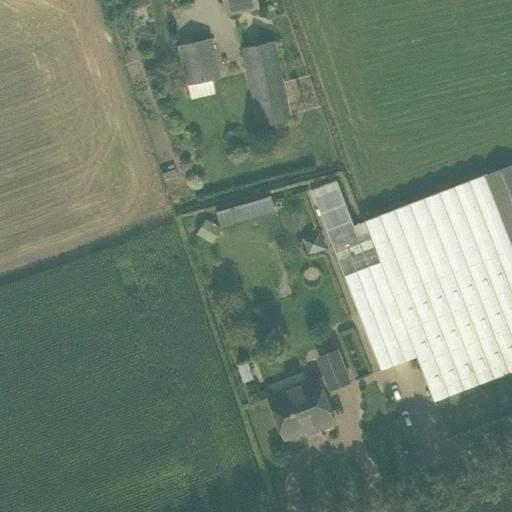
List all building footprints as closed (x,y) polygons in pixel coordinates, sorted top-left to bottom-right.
[(222,0),(226,15),(258,8),(255,0),(222,0)] [(211,38),(180,45),(179,45),(187,85),(219,78),(211,38)] [(241,48),(258,127),(292,119),(275,41),(241,48)] [(511,164),(487,174),(366,220),(355,225),(338,180),(313,189),(382,369),(418,356),(435,401),(436,400),(511,370),(511,164)] [(219,226),(276,208),(271,191),(213,209),(219,226)] [(204,217),(196,232),(211,240),(218,226),(204,217)] [(286,437),(305,430),(317,426),(319,429),(336,422),(323,388),(330,385),(332,389),(350,381),(338,349),(319,356),(326,374),(270,396),(286,437)]
